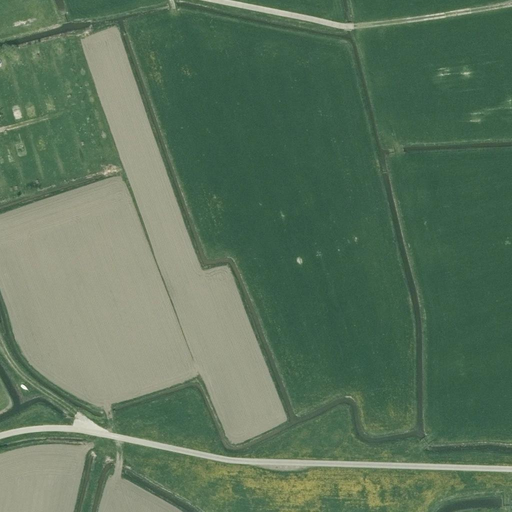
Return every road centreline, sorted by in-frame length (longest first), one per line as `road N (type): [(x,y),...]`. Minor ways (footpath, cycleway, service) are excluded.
road 1 (unclassified): [(0,437),(69,428),(250,462),(511,469)]
road 2 (track): [(97,432),(31,386),(0,342)]
